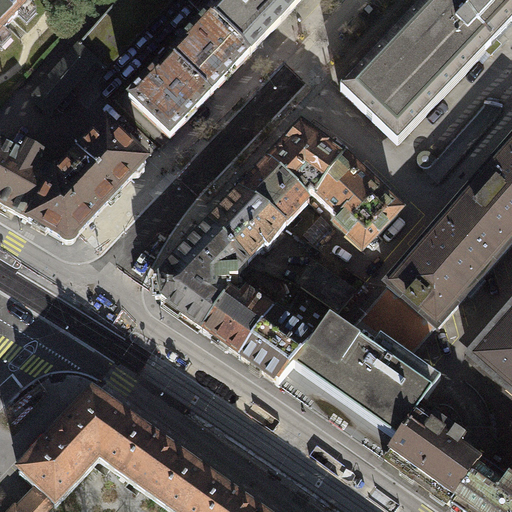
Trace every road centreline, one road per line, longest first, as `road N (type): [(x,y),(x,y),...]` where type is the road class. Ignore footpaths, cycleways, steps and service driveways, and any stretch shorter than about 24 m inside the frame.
road 1 (residential): [(364,0),(91,293)]
road 2 (tertiary): [(420,511),(91,293)]
road 3 (tertiary): [(46,332),(309,511)]
